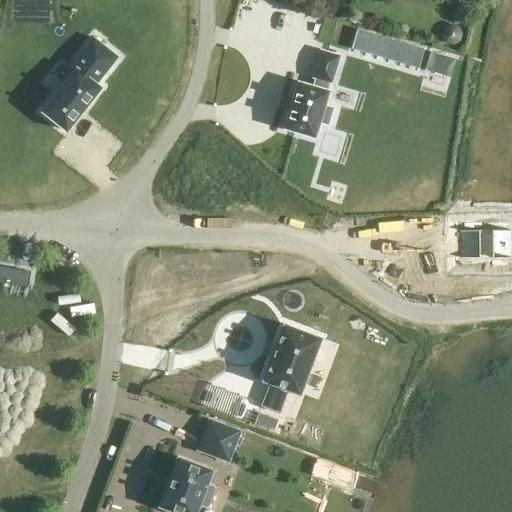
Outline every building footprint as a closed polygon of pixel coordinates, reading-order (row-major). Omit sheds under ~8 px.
[(463,24),(473,37),(485,27),(475,15),(463,24)] [(75,70),(42,112),(67,132),(102,88),(97,84),(118,58),(93,38),(71,66),(75,70)] [(338,57),(321,52),(313,78),(316,79),(314,87),(299,82),(285,129),(315,137),(319,122),(327,125),(332,109),(324,106),(328,91),(326,91),(329,83),(330,83),(338,57)] [(450,76),(455,60),(431,53),(426,69),(450,76)] [(0,267),(0,282),(28,287),(30,273),(0,267)] [(271,384),(262,407),(278,413),(287,390),(299,394),(320,338),(284,325),(263,381),(271,384)] [(240,432),(209,420),(198,451),(229,463),(240,432)] [(178,457),(160,507),(172,511),(198,511),(200,505),(204,507),(208,508),(215,488),(211,487),(208,486),(214,471),(178,457)] [(327,472),(324,481),(346,488),(349,480),(327,472)]
